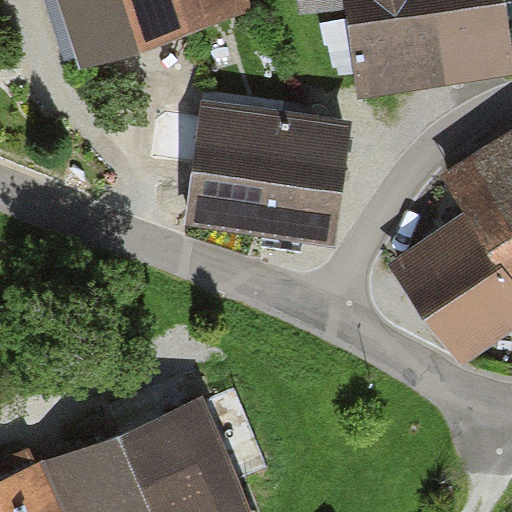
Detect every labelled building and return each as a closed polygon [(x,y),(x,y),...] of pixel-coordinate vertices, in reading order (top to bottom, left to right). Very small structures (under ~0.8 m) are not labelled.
[(249,0),(62,0),(85,66),(252,8),(249,0)] [(511,21),(509,0),(296,0),(300,21),(347,15),(358,98),(511,77),(511,21)] [(352,119),(202,101),(187,225),(337,243),(352,119)] [(476,212),(511,265),(511,134),(451,175),(476,212)] [(399,265),(468,360),(511,329),(511,265),(476,212),(399,265)] [(251,511),(205,398),(0,481),(0,511),(251,511)]
